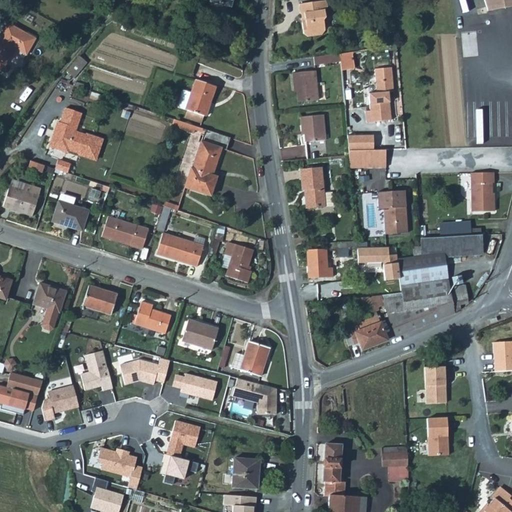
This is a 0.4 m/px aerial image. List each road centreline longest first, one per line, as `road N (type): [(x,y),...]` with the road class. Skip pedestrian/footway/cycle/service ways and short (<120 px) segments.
road 1 (secondary): [(258,0),(260,89),(291,307)]
road 2 (residential): [(0,230),(247,309),(291,307)]
road 3 (unclassified): [(301,379),(363,364),(465,318)]
road 4 (residential): [(465,318),(486,447),(497,467),(511,470)]
road 5 (residential): [(0,431),(44,445),(135,419)]
road 6 (secondary): [(295,511),(301,379)]
